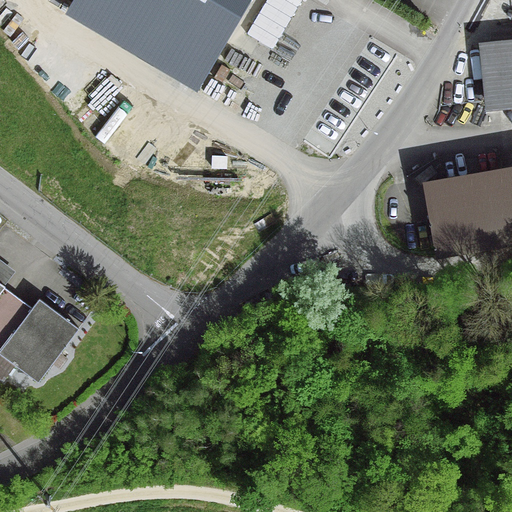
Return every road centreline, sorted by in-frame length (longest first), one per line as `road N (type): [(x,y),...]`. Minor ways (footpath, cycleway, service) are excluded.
road 1 (residential): [(477,0),(375,161),(196,340)]
road 2 (residential): [(0,183),(196,340)]
road 3 (residential): [(196,340),(83,437),(0,481)]
road 4 (track): [(43,511),(155,493),(222,497),(271,511)]
road 5 (unknown): [(375,161),(511,138)]
